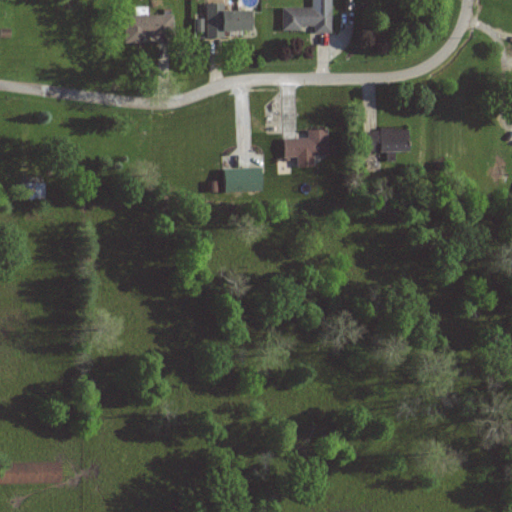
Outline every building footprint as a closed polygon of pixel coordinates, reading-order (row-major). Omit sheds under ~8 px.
[(206,4),(206,34),(251,34),(251,11),(222,11),(222,4),(206,4)] [(331,8),(281,8),(281,32),(331,32),(331,8)] [(123,16),(123,40),(173,40),(173,16),(123,16)] [(408,129),(364,129),(364,152),(408,152),(408,129)] [(307,130),(307,139),(284,139),(284,165),(314,164),(313,156),(327,155),(327,130),(307,130)] [(45,183),(18,183),(18,200),(45,200),(45,183)] [(0,463),(0,483),(62,484),(62,464),(0,463)]
